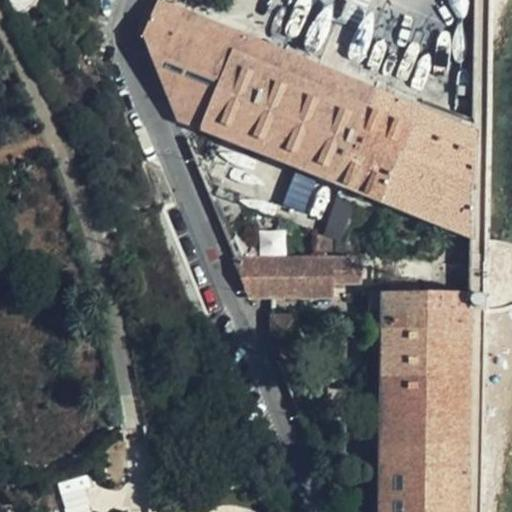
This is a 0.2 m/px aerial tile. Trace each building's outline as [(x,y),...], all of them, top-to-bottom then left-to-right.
[(177,116),(332,183),(362,113),(387,124),(396,103),(160,3),(145,38),(177,116)] [(365,198),(474,242),(475,146),(475,138),(396,103),(387,124),(362,113),(332,183),(365,198)] [(207,191),(225,234),(250,223),(242,204),(207,191)] [(295,225),(268,214),(261,231),(291,234),(295,225)] [(230,244),(252,298),(272,298),(335,298),(335,288),(362,287),(361,260),(334,260),(339,242),(320,235),(320,260),(258,260),(248,238),(230,244)] [(386,323),(381,511),(469,511),(474,312),(488,312),(488,297),(473,297),(473,295),(419,295),(420,281),(395,281),(395,295),(374,296),(374,323),(386,323)] [(272,349),(284,380),(298,379),(299,318),(272,317),(272,349)] [(362,337),(364,322),(327,321),(326,334),(362,337)]
